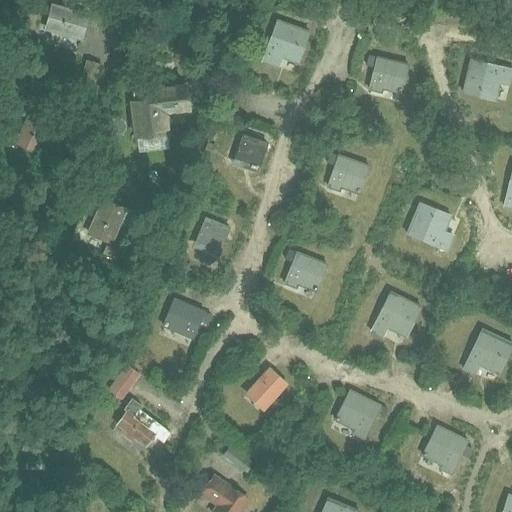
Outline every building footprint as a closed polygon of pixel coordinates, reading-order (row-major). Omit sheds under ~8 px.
[(88,14),(52,4),(45,27),(81,37),(88,14)] [(262,61),(274,65),(278,56),(297,63),(309,31),(277,20),(262,61)] [(408,64),(377,57),(369,89),(381,92),(382,88),(401,93),(408,64)] [(511,69),(470,59),(463,92),(495,99),(500,79),(510,81),(511,74),(511,69)] [(236,73),(217,115),(228,120),(247,78),(236,73)] [(135,143),(165,139),(162,112),(175,110),(175,109),(186,107),(184,83),(169,85),(169,83),(160,84),(160,86),(146,88),(146,90),(131,92),(132,101),(130,101),(135,143)] [(33,107),(17,142),(35,151),(51,116),(33,107)] [(256,166),(258,167),(267,143),(243,135),(234,159),(251,165),(251,166),(256,168),(256,166)] [(368,166),(338,155),(327,186),(339,190),(340,187),(359,193),(368,166)] [(125,208),(103,198),(94,218),(97,220),(90,233),(109,242),(125,208)] [(420,203),(407,233),(447,250),(452,239),(442,235),(450,215),(420,203)] [(217,250),(219,251),(229,227),(206,218),(196,242),(212,248),(212,249),(217,251),(217,250)] [(315,291),(326,263),(297,252),(284,283),(296,287),(297,284),(315,291)] [(420,306),(390,292),(371,331),(382,336),(387,327),(406,336),(420,306)] [(174,298),(163,325),(192,338),(199,321),(207,324),(211,314),(204,311),(174,298)] [(479,364),(498,373),(511,343),(511,342),(482,328),(463,368),(475,374),(479,364)] [(110,388),(121,398),(139,375),(128,366),(110,388)] [(286,383),(270,368),(263,376),(262,376),(260,378),(261,378),(251,390),(260,398),(259,399),(266,405),(273,398),(272,397),(286,383)] [(380,405),(350,390),(335,419),(353,429),(351,432),(363,438),(380,405)] [(163,442),(170,432),(139,409),(142,406),(132,398),(124,408),(127,410),(116,424),(145,445),(153,435),(163,442)] [(467,440),(437,425),(418,465),(429,470),(434,461),(452,470),(467,440)] [(230,445),(223,455),(242,470),(250,460),(230,445)] [(11,456),(0,451),(0,476),(2,478),(11,456)] [(237,511),(247,499),(213,475),(201,493),(218,504),(212,511),(237,511)] [(502,511),(511,511),(511,496),(507,495),(502,511)] [(321,511),(358,511),(359,511),(328,498),(321,511)]
